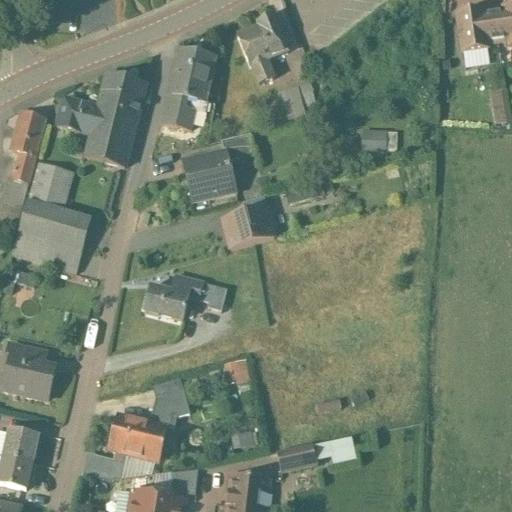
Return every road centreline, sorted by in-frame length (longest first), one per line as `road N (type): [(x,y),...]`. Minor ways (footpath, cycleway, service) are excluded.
road 1 (residential): [(171,24),(53,511)]
road 2 (tertiary): [(11,89),(171,24)]
